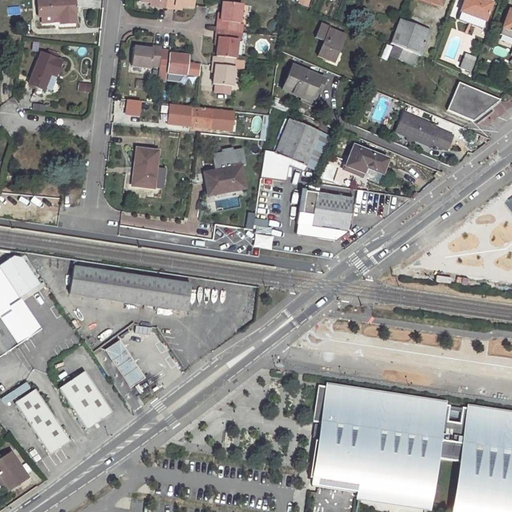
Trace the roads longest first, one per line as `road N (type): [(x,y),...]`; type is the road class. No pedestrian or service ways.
road 1 (secondary): [(305,307),(511,152)]
road 2 (secondary): [(111,453),(209,392),(305,307)]
road 3 (secondary): [(305,307),(159,406),(111,453)]
